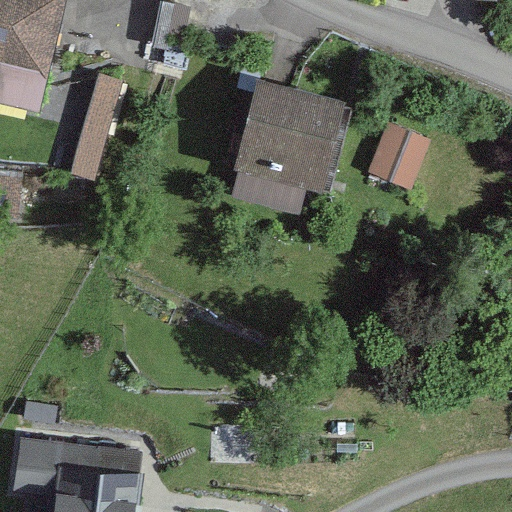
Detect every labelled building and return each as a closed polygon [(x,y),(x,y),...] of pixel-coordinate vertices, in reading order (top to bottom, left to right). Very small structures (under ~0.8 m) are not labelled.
[(0,0),(0,102),(56,113),(78,0),(0,0)] [(99,72),(71,171),(98,179),(126,79),(99,72)] [(370,102),(268,78),(240,199),(309,215),(316,184),(350,192),(370,102)] [(442,151),(394,129),(375,172),(423,193),(442,151)] [(0,210),(23,210),(23,164),(0,163),(0,210)] [(149,511),(155,455),(32,443),(26,501),(67,505),(66,511),(149,511)]
